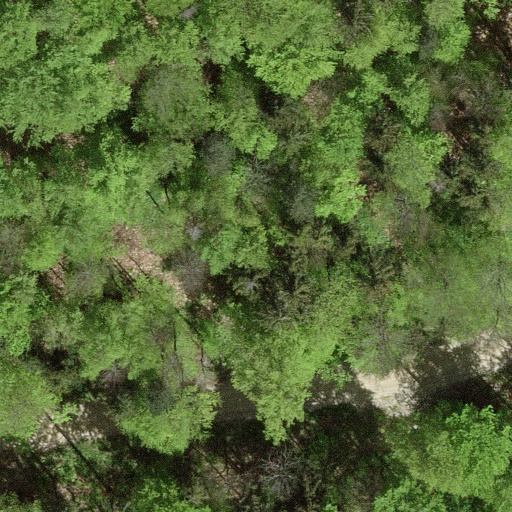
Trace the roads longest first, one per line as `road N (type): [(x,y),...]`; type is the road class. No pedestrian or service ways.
road 1 (track): [(0,430),(368,377),(511,339)]
road 2 (track): [(368,377),(262,511)]
